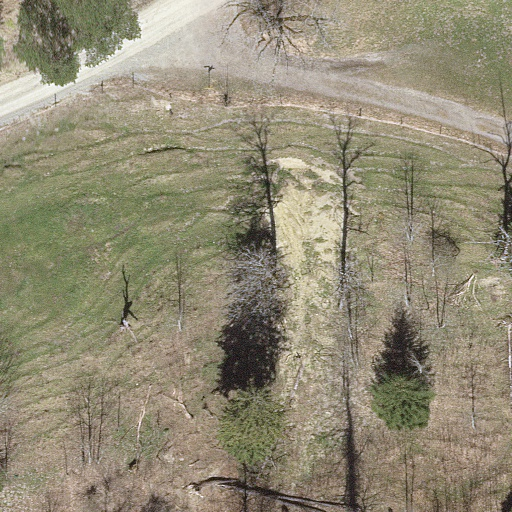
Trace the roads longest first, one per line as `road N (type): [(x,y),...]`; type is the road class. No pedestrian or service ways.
road 1 (track): [(511,138),(402,99),(114,49)]
road 2 (residential): [(192,0),(0,106)]
